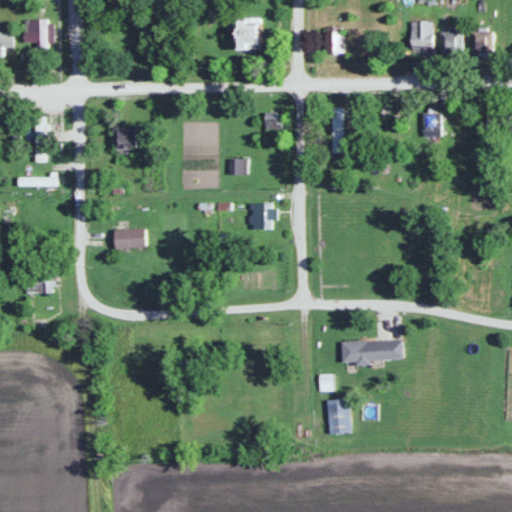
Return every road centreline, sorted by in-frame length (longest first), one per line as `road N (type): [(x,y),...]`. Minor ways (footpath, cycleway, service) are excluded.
road 1 (residential): [(511,321),(418,306),(302,301),(108,309),(83,284)]
road 2 (residential): [(79,89),(511,78)]
road 3 (residential): [(302,301),(295,0)]
road 4 (residential): [(83,284),(75,0)]
